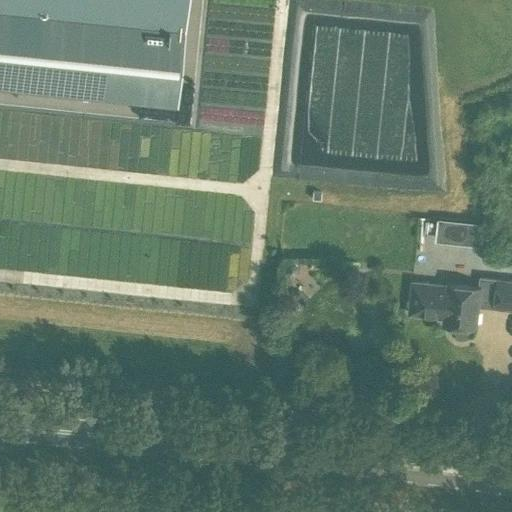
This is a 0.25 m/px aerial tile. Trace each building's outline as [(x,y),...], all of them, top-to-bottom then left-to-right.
[(186,0),(0,0),(0,87),(176,105),(186,0)] [(479,240),(476,222),(475,217),(474,217),(438,213),(437,218),(435,235),(479,240)] [(293,264),(288,264),(284,269),(285,275),(289,279),(295,278),(299,274),(298,269),(293,264)] [(511,275),(496,273),(493,301),(511,303),(511,275)] [(411,274),(407,306),(442,310),(442,316),(450,317),(450,320),(465,322),(465,319),(474,320),(479,281),(447,277),(446,278),(411,274)]
